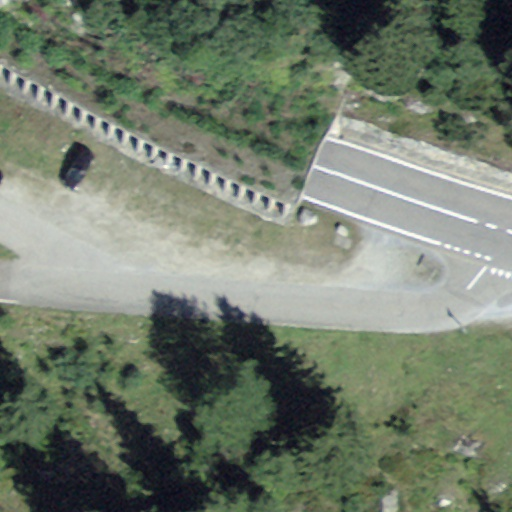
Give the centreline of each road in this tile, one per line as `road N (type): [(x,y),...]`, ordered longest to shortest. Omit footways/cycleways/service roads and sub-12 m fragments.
road 1 (primary): [(503,230),(307,166),(0,4)]
road 2 (unclassified): [(0,278),(386,312),(452,297),(477,279),(503,230)]
